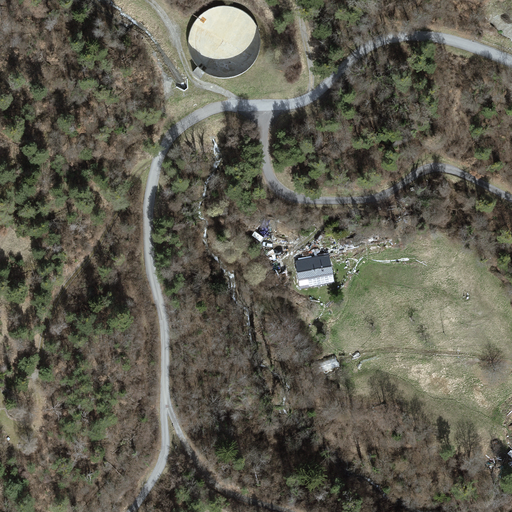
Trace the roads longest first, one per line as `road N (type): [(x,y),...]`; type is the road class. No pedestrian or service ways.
road 1 (unclassified): [(254,112),(195,109),(159,142),(148,261),(160,316),(164,441),(130,511)]
road 2 (unclassified): [(511,199),(447,166),(427,167),(381,197),(287,198),(266,181),(254,112)]
road 3 (unclassified): [(511,65),(430,38),(388,40),(330,74),(307,101),(254,112)]
road 4 (track): [(164,441),(208,480),(290,511)]
